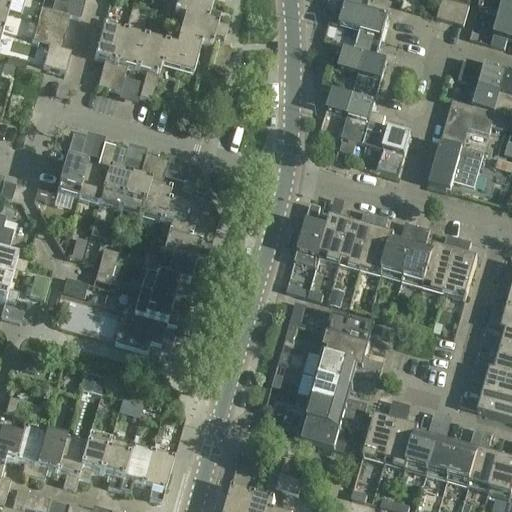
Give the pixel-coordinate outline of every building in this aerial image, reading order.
[(0,0),(0,13),(7,15),(11,0),(0,0)] [(54,0),(53,5),(82,13),(85,2),(77,0),(54,0)] [(212,5),(193,0),(177,0),(173,17),(183,20),(184,20),(216,29),(216,28),(219,18),(209,15),(212,5)] [(367,14),(370,0),(346,0),(344,9),(366,15),(367,14)] [(470,0),(447,0),(446,3),(441,2),(436,22),(449,26),(455,6),(468,10),(470,0)] [(511,0),(481,0),(478,12),(498,18),(490,49),(503,53),(506,42),(511,44),(511,0)] [(53,5),(50,14),(50,15),(69,20),(79,23),(82,13),(53,5)] [(449,26),(463,30),(468,10),(455,6),(449,26)] [(376,61),(379,51),(387,20),(367,14),(366,15),(344,9),(338,30),(359,36),(354,55),(353,56),(375,62),(376,61)] [(37,24),(65,32),(69,20),(50,15),(50,14),(40,12),(37,24)] [(184,20),(183,20),(178,40),(201,46),(201,47),(210,50),(213,40),(223,43),(226,31),(216,28),(216,29),(184,20)] [(65,32),(37,24),(33,34),(62,43),(65,32)] [(103,29),(94,63),(104,66),(97,91),(108,94),(125,35),(103,29)] [(62,43),(33,34),(30,45),(48,50),(48,49),(60,53),(60,52),(62,43)] [(145,41),(125,35),(108,94),(120,97),(127,72),(136,74),(145,41)] [(192,79),(201,47),(201,46),(178,40),(175,49),(166,47),(160,70),(192,79)] [(166,47),(145,41),(136,74),(146,77),(139,102),(151,105),(160,70),(166,47)] [(45,60),(68,67),(71,55),(60,52),(60,53),(48,49),(48,50),(45,60)] [(226,66),(229,54),(216,51),(213,63),(226,66)] [(374,107),(377,96),(386,64),(376,61),(375,62),(353,56),(354,55),(343,52),(337,74),(358,80),(352,100),(352,101),(374,107)] [(68,67),(45,60),(42,70),(65,77),(68,67)] [(226,66),(213,63),(210,72),(223,76),(226,66)] [(506,75),(464,63),(463,63),(457,85),(477,91),(472,110),(472,111),(494,117),(506,75)] [(511,76),(506,75),(494,117),(505,119),(505,120),(511,122),(511,76)] [(382,131),(382,130),(382,129),(385,119),(371,116),(374,107),(352,101),(352,100),(332,94),(326,116),(346,122),(340,143),(362,149),(368,127),(382,131)] [(452,104),(439,147),(461,153),(462,152),(467,132),(489,138),(491,131),(501,134),(505,120),(505,119),(494,117),(472,111),(472,110),(452,104)] [(376,175),(398,181),(410,138),(382,130),(382,131),(368,127),(362,149),(382,154),(376,175)] [(72,139),(69,149),(56,197),(77,203),(86,171),(76,168),(83,143),(72,139)] [(339,155),(352,159),(355,150),(342,146),(339,155)] [(428,189),(429,189),(449,195),(452,187),(474,193),(482,158),(462,152),(461,153),(439,147),(428,189)] [(77,203),(97,209),(114,151),(103,148),(95,173),(86,171),(77,203)] [(97,209),(118,215),(128,182),(118,179),(125,155),(114,151),(97,209)] [(118,215),(139,221),(156,163),(144,160),(137,185),(128,182),(118,215)] [(139,221),(161,227),(166,205),(167,205),(170,194),(160,191),(167,166),(156,163),(139,221)] [(186,172),(182,187),(183,187),(181,196),(191,198),(193,190),(198,175),(186,172)] [(0,196),(0,201),(11,205),(15,190),(3,187),(0,196)] [(188,211),(167,205),(166,205),(161,227),(169,229),(167,239),(189,245),(190,244),(196,224),(185,221),(188,211)] [(293,266),(315,272),(330,221),(328,221),(326,230),(315,227),(320,211),(309,208),(293,266)] [(339,269),(359,275),(375,219),(363,215),(359,229),(351,227),(339,269)] [(359,275),(380,281),(392,238),(384,236),(388,222),(375,219),(359,275)] [(351,227),(330,221),(315,272),(317,273),(319,264),(339,269),(351,227)] [(0,257),(6,260),(12,239),(2,236),(5,226),(0,224),(0,257)] [(380,281),(401,287),(417,230),(404,227),(400,241),(392,238),(380,281)] [(163,238),(167,239),(169,229),(161,234),(163,238)] [(401,287),(421,292),(433,250),(425,248),(429,234),(417,230),(401,287)] [(421,292),(443,298),(458,242),(446,238),(442,252),(433,250),(421,292)] [(167,239),(161,260),(194,269),(197,260),(207,262),(210,250),(190,244),(189,245),(167,239)] [(470,245),(458,242),(443,298),(464,304),(476,262),(466,259),(470,245)] [(99,265),(115,269),(118,258),(103,254),(99,265)] [(0,257),(0,281),(10,285),(13,275),(23,278),(27,265),(6,260),(0,257)] [(161,260),(155,280),(155,281),(189,290),(188,291),(198,294),(202,281),(191,278),(194,269),(161,260)] [(96,275),(111,280),(115,269),(99,265),(96,275)] [(511,266),(510,266),(507,275),(501,274),(498,286),(511,290),(511,266)] [(111,280),(96,275),(93,286),(108,291),(111,280)] [(139,298),(172,308),(175,298),(185,302),(188,291),(189,290),(155,281),(155,280),(145,277),(139,298)] [(31,291),(45,295),(49,283),(34,279),(31,291)] [(0,304),(14,309),(18,297),(8,294),(10,285),(0,281),(0,304)] [(86,288),(66,283),(62,297),(82,302),(86,288)] [(511,290),(498,286),(495,299),(508,302),(506,311),(511,312),(511,290)] [(45,295),(31,291),(28,302),(42,306),(45,295)] [(320,307),(323,298),(309,295),(307,303),(320,307)] [(166,330),(176,333),(177,332),(191,336),(194,325),(169,318),(172,308),(139,298),(133,319),(133,320),(166,329),(166,330)] [(295,307),(289,329),(296,331),(300,332),(306,310),(295,307)] [(490,316),(487,328),(511,335),(511,312),(506,311),(503,319),(490,316)] [(160,350),(166,330),(166,329),(133,320),(133,319),(123,316),(114,348),(147,357),(150,347),(160,350)] [(384,332),(332,317),(326,339),(368,351),(372,339),(381,342),(384,332)] [(511,335),(487,328),(483,341),(497,344),(494,352),(511,357),(511,335)] [(289,329),(285,343),(292,345),(296,331),(289,329)] [(187,347),(191,336),(177,332),(176,333),(173,343),(187,347)] [(365,363),(368,351),(326,339),(320,360),(379,377),(382,368),(365,363)] [(478,358),(475,370),(511,380),(511,357),(494,352),(492,361),(478,358)] [(281,357),(277,371),(285,373),(289,359),(281,357)] [(320,360),(314,381),(352,392),(355,380),(377,386),(379,377),(320,360)] [(511,380),(475,370),(472,382),(485,386),(483,394),(511,402),(511,380)] [(314,381),(308,402),(365,417),(367,409),(348,404),(352,392),(314,381)] [(476,416),(487,419),(511,426),(511,402),(483,394),(476,416)] [(308,402),(302,423),(340,433),(343,421),(362,427),(365,417),(308,402)] [(15,421),(20,406),(8,403),(4,418),(15,421)] [(20,406),(15,421),(26,424),(31,409),(20,406)] [(362,462),(384,468),(395,426),(374,420),(362,462)] [(302,423),(296,444),(353,460),(355,450),(337,445),(340,433),(302,423)] [(384,468),(404,474),(416,432),(395,426),(384,468)] [(437,437),(416,432),(404,474),(425,480),(437,437)] [(23,470),(20,480),(32,483),(44,439),(23,433),(20,443),(21,443),(14,467),(23,470)] [(446,486),(467,492),(483,435),(474,433),(468,451),(457,448),(446,486)] [(467,492),(488,498),(498,460),(486,457),(492,438),(483,435),(467,492)] [(0,472),(2,473),(5,464),(14,467),(21,443),(20,443),(0,437),(0,472)] [(425,480),(446,486),(457,448),(445,445),(447,440),(437,437),(425,480)] [(65,445),(44,439),(32,483),(43,486),(46,476),(55,478),(65,445)] [(76,484),(77,484),(88,487),(91,477),(100,480),(109,446),(87,440),(85,450),(76,484)] [(74,495),(77,484),(76,484),(85,450),(65,445),(55,478),(65,481),(62,492),(74,495)] [(130,452),(109,446),(100,480),(109,482),(105,493),(117,496),(130,452)] [(129,499),(129,498),(132,489),(141,492),(151,458),(130,452),(117,496),(129,499)] [(511,490),(511,456),(510,463),(498,460),(488,498),(508,503),(511,490)] [(151,494),(149,504),(160,508),(173,464),(151,458),(141,492),(151,494)] [(0,495),(6,497),(9,486),(0,482),(0,480),(2,473),(0,472),(0,495)] [(287,496),(291,482),(280,479),(276,493),(287,496)] [(291,482),(287,496),(298,499),(302,485),(291,482)] [(231,491),(225,511),(248,511),(253,497),(231,491)] [(353,495),(350,503),(364,507),(366,499),(353,495)] [(19,511),(23,511),(27,499),(17,496),(13,510),(19,511)] [(253,497),(248,511),(272,511),(275,504),(253,497)] [(35,511),(38,502),(27,499),(23,511),(35,511)] [(38,502),(35,511),(47,511),(49,505),(38,502)] [(380,511),(393,511),(395,507),(381,503),(379,511),(380,511)]
